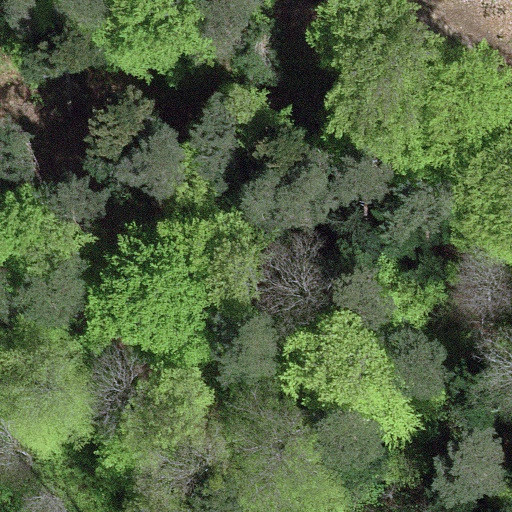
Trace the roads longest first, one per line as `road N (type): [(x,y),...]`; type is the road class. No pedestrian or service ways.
road 1 (track): [(0,201),(222,450),(297,511)]
road 2 (track): [(317,0),(511,163)]
